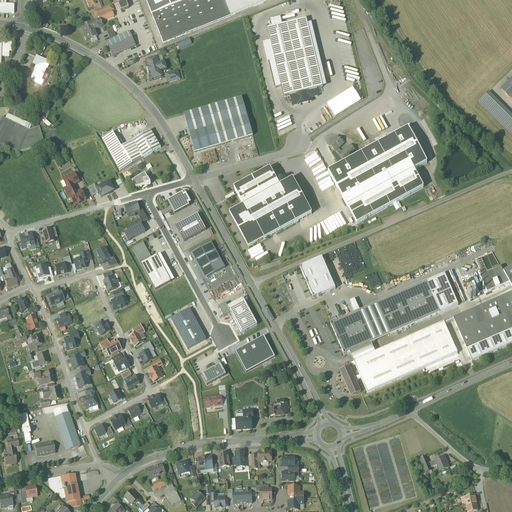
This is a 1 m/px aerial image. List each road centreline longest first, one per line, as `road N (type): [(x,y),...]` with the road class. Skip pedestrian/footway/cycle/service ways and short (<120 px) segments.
road 1 (unclassified): [(251,284),(511,171)]
road 2 (tertiary): [(25,27),(116,72),(146,101),(194,179)]
road 3 (residential): [(119,478),(196,446),(317,436)]
road 4 (residential): [(8,232),(194,179)]
road 5 (residential): [(99,465),(30,286)]
road 6 (tertiary): [(251,284),(324,424)]
road 7 (unclassified): [(511,474),(474,468),(409,411)]
